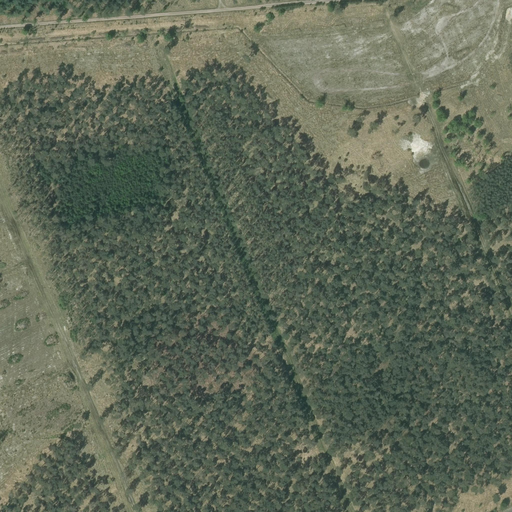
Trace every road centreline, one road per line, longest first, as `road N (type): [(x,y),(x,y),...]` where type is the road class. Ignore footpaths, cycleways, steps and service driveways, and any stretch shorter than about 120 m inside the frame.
road 1 (track): [(511,311),(379,0)]
road 2 (track): [(222,10),(377,0)]
road 3 (track): [(0,26),(141,17)]
